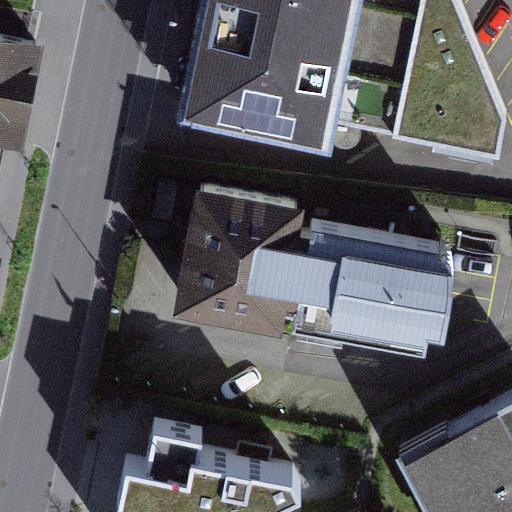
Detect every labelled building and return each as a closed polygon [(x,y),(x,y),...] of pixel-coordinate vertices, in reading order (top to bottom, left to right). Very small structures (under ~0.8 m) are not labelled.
[(216,0),(196,108),(329,132),(333,116),(498,150),(508,105),(463,0),(216,0)] [(0,31),(0,130),(15,134),(35,39),(0,31)] [(443,313),(457,234),(286,202),(289,186),(206,171),(183,294),(288,313),(289,304),(427,329),(430,311),(443,313)] [(511,511),(511,376),(396,436),(435,511),(511,511)] [(197,438),(201,421),(156,412),(149,451),(126,446),(117,488),(139,492),(135,511),(226,511),(225,508),(300,476),(292,457),(197,438)]
